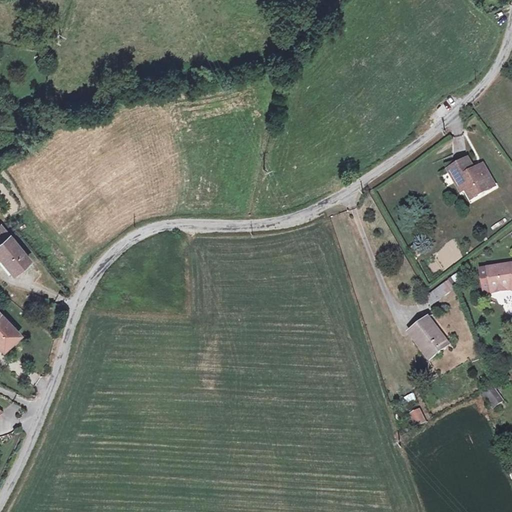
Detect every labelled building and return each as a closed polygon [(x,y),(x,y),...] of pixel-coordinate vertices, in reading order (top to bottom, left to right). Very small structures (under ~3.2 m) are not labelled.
[(483,166),(475,171),(468,160),(450,171),(456,182),(461,180),(467,190),(472,199),(495,186),(483,166)] [(461,180),(456,182),(462,192),(467,190),(461,180)] [(2,226),(0,227),(0,243),(9,236),(2,226)] [(9,236),(0,243),(0,256),(13,273),(29,260),(9,236)] [(433,256),(426,259),(432,273),(439,270),(433,256)] [(511,265),(488,269),(489,271),(492,289),(511,286),(511,265)] [(492,289),(489,271),(481,272),(485,295),(511,291),(511,286),(492,289)] [(449,281),(427,297),(432,305),(455,289),(449,281)] [(0,346),(3,350),(18,335),(0,316),(0,346)] [(430,322),(413,336),(423,349),(420,351),(429,363),(442,354),(441,352),(449,346),(430,322)] [(492,384),(481,392),(492,409),(504,401),(492,384)] [(419,411),(411,415),(417,426),(425,422),(419,411)]
